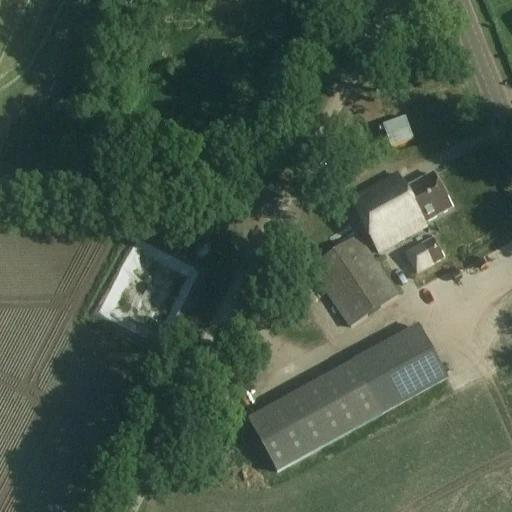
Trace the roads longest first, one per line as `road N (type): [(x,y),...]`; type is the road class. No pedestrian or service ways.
road 1 (unclassified): [(229,304),(399,0)]
road 2 (track): [(128,511),(229,304)]
road 3 (tertiary): [(511,145),(454,0)]
